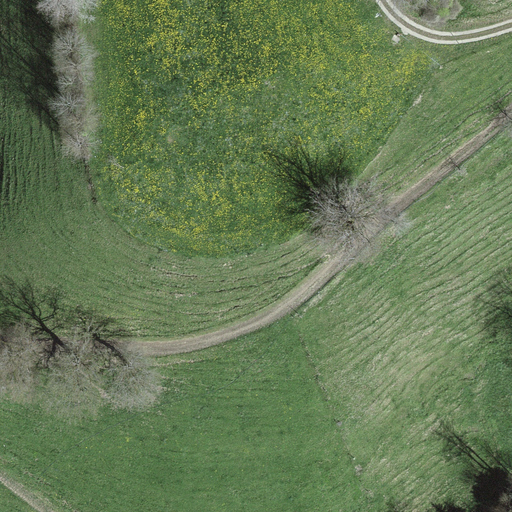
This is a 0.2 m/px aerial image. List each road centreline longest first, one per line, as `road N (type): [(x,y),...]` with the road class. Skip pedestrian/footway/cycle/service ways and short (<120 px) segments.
road 1 (track): [(0,342),(151,349),(248,326),(305,292),(511,110)]
road 2 (track): [(511,24),(446,37),(424,33),(383,0)]
